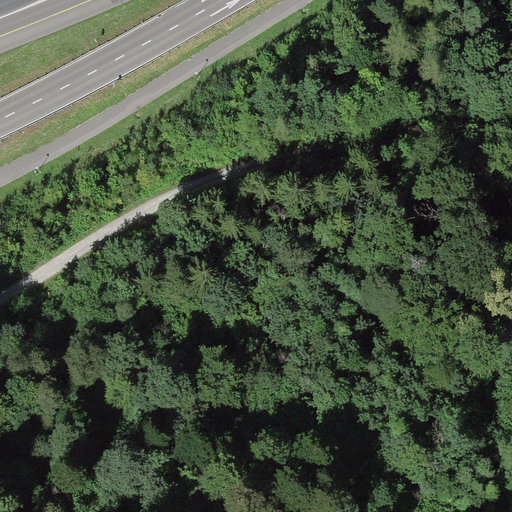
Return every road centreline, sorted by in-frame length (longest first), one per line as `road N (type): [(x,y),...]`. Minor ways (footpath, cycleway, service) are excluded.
road 1 (track): [(0,293),(104,227),(262,148),(511,106)]
road 2 (motorway): [(0,119),(222,0)]
